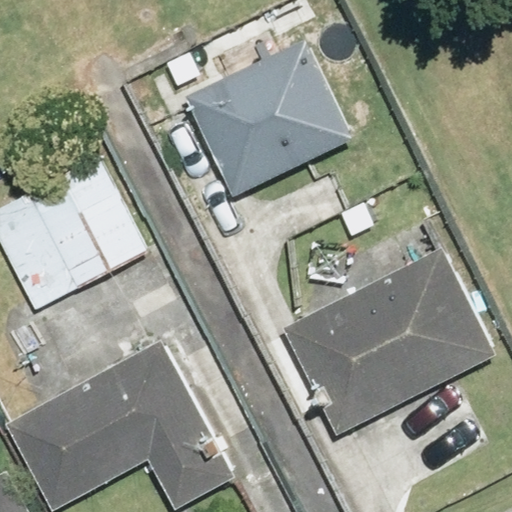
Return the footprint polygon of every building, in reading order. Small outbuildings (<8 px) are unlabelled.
[(183,94),(230,196),(370,133),(324,31),(183,94)] [(111,131),(0,188),(0,201),(50,298),(166,239),(111,131)] [(446,253),(286,329),(335,432),(496,355),(446,253)] [(189,332),(36,413),(83,502),(154,464),(179,511),(187,511),(263,472),(189,332)] [(0,466),(0,511),(60,511),(26,452),(0,466)]
